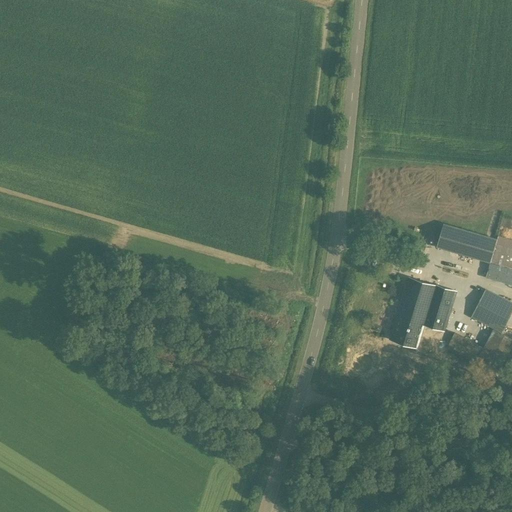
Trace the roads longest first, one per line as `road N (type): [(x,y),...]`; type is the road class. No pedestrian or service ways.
road 1 (tertiary): [(299,395),(344,175),(362,0)]
road 2 (unknown): [(317,323),(476,372),(492,458)]
road 3 (unclassified): [(299,395),(429,430),(511,466)]
road 4 (tertiary): [(264,511),(299,395)]
